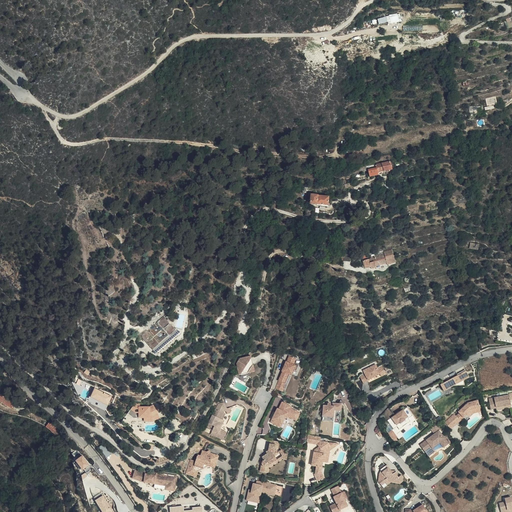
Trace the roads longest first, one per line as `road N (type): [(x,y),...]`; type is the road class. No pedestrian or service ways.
road 1 (residential): [(136,372),(164,366),(202,339),(243,281),(242,334),(188,443),(158,467),(74,417),(0,343)]
road 2 (track): [(43,107),(70,144),(155,140),(324,156),(337,142)]
road 3 (residential): [(371,445),(393,453),(424,483),(455,463),(489,422),(503,427),(511,448)]
road 4 (residential): [(371,445),(385,406),(411,387),(476,356),(511,350)]
road 5 (track): [(122,244),(136,291),(119,360),(136,372)]
road 6 (residential): [(87,448),(0,357)]
